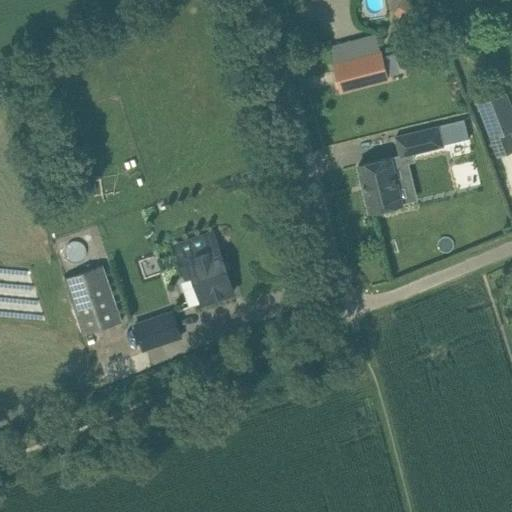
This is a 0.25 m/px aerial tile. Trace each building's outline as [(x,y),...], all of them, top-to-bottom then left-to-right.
[(335,64),(341,91),(388,79),(381,52),(335,64)] [(476,103),(489,138),(511,128),(511,108),(506,92),(476,103)] [(395,135),(400,156),(445,145),(440,124),(395,135)] [(359,159),(395,152),(391,131),(355,138),(359,159)] [(391,156),(359,164),(370,211),(402,203),(391,156)] [(176,245),(186,275),(193,273),(203,302),(234,291),(227,270),(225,271),(222,263),(224,263),(218,246),(209,249),(204,236),(176,245)] [(64,277),(84,334),(122,321),(102,264),(64,277)] [(135,324),(143,349),(181,336),(173,311),(135,324)]
